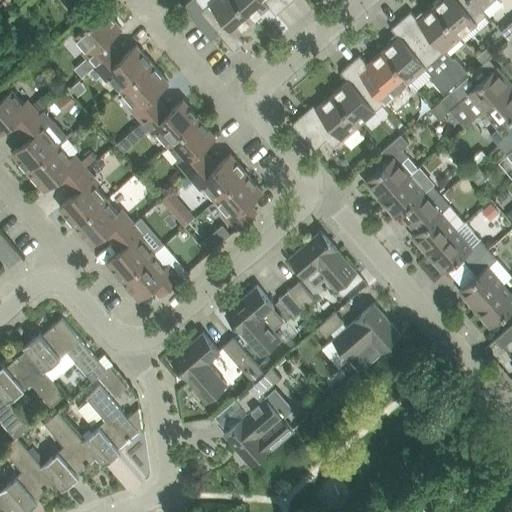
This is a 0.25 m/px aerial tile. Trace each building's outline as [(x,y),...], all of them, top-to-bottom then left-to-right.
[(189,0),(183,6),(212,39),(220,32),(235,50),(245,41),(237,32),(253,19),(236,0),(212,0),(205,7),(198,0),(189,0)] [(236,0),(253,19),(269,5),(276,14),(286,5),(281,0),(236,0)] [(440,0),(435,5),(461,36),(487,14),(474,0),(440,0)] [(474,0),(487,14),(487,13),(482,8),(491,0),(474,0)] [(411,10),(402,18),(436,58),(457,82),(469,72),(456,58),(455,59),(446,49),(461,36),(435,5),(419,19),(411,10)] [(88,56),(96,65),(117,47),(110,38),(123,27),(106,8),(75,34),(92,53),(88,56)] [(400,35),(384,49),(410,80),(426,66),(434,76),(432,78),(445,93),(457,82),(436,58),(402,18),(392,27),(400,35)] [(511,36),(511,21),(502,30),(510,39),(511,36)] [(21,27),(13,32),(18,41),(26,36),(21,27)] [(107,71),(123,89),(153,63),(137,44),(125,55),(117,47),(96,65),(103,73),(103,74),(107,71)] [(478,55),(483,62),(493,53),(487,47),(478,55)] [(360,54),(351,62),(385,102),(410,80),(384,49),(368,63),(360,54)] [(349,79),(333,93),(360,123),(385,102),(351,62),(341,71),(349,79)] [(135,111),(143,120),(164,101),(157,93),(169,82),(153,63),(123,89),(139,108),(135,111)] [(96,65),(89,71),(96,79),(103,73),(96,65)] [(476,116),(485,109),(511,85),(511,82),(497,66),(479,82),(471,73),(441,98),(450,109),(461,99),(476,116)] [(491,134),(499,144),(511,132),(511,121),(510,118),(511,116),(511,85),(485,109),(500,126),(491,134)] [(0,133),(11,124),(18,132),(40,114),(38,112),(32,105),(28,108),(12,89),(0,99),(0,133)] [(360,123),(333,93),(316,107),(319,110),(310,117),(305,111),(293,122),(315,148),(327,138),(334,146),(360,123)] [(43,95),(32,105),(38,112),(50,102),(43,95)] [(154,125),(170,144),(201,117),(184,99),(172,110),(164,101),(143,120),(150,129),(154,125)] [(26,141),(13,152),(29,170),(60,144),(68,137),(66,135),(68,134),(55,119),(53,120),(44,110),(40,114),(18,132),(26,141)] [(182,165),(189,174),(211,156),(204,147),(217,136),(201,117),(170,144),(185,162),(182,165)] [(511,132),(499,144),(511,158),(511,132)] [(384,164),(365,180),(381,199),(409,174),(410,174),(419,166),(409,155),(403,148),(409,142),(401,133),(395,139),(391,142),(376,155),(384,164)] [(125,136),(117,143),(122,149),(130,142),(125,136)] [(58,178),(65,187),(87,168),(86,167),(81,161),(79,159),(76,162),(60,144),(29,170),(45,189),(58,178)] [(91,153),(81,161),(86,167),(96,159),(91,153)] [(201,180),(217,199),(248,172),(231,153),(219,164),(211,156),(189,174),(197,183),(201,180)] [(469,171),(479,182),(488,174),(479,163),(469,171)] [(60,206),(76,225),(107,198),(91,180),(95,177),(87,168),(65,187),(73,195),(60,206)] [(248,172),(217,199),(232,217),(229,220),(229,221),(236,229),(258,211),(250,202),(264,191),(248,172)] [(401,213),(408,222),(442,193),(434,184),(425,191),(409,174),(381,199),(397,217),(401,213)] [(451,187),(444,193),(450,199),(453,196),(455,192),(451,187)] [(413,235),(428,253),(457,228),(442,211),(451,203),(442,193),(408,222),(416,232),(413,235)] [(105,233),(112,241),(134,222),(127,213),(123,217),(107,198),(76,225),(93,244),(105,233)] [(491,202),(484,208),(493,219),(500,213),(500,212),(491,202)] [(442,211),(457,228),(466,220),(451,203),(442,211)] [(189,208),(178,218),(185,225),(195,216),(189,208)] [(120,250),(107,261),(123,279),(154,252),(138,234),(142,231),(149,225),(141,216),(134,222),(113,241),(120,250)] [(481,238),(466,220),(457,228),(472,246),(481,238)] [(463,255),(470,264),(489,248),(481,238),(472,246),(457,228),(428,253),(444,271),(463,255)] [(319,266),(338,288),(358,271),(322,229),(290,257),(307,276),(319,266)] [(209,238),(202,244),(209,252),(216,246),(209,238)] [(460,289),(475,307),(504,283),(489,265),(498,258),(496,255),(490,249),(489,248),(470,264),(478,273),(460,289)] [(154,252),(123,279),(140,298),(152,286),(161,295),(182,277),(174,268),(170,271),(154,252)] [(489,265),(504,283),(511,275),(511,273),(498,258),(489,265)] [(300,280),(289,289),(305,307),(315,298),(300,280)] [(511,292),(504,283),(475,307),(491,326),(510,309),(511,312),(511,292)] [(262,354),(282,337),(274,328),(283,320),(272,307),(275,304),(258,284),(226,312),(262,354)] [(305,307),(289,289),(279,297),(295,316),(305,307)] [(360,315),(333,338),(350,358),(360,370),(383,351),(387,347),(402,334),(375,302),(360,315)] [(318,326),(327,336),(345,320),(337,311),(318,326)] [(41,331),(23,346),(26,349),(45,370),(54,380),(64,371),(55,361),(68,350),(88,373),(94,380),(99,375),(107,368),(110,366),(113,363),(105,354),(99,359),(63,317),(43,334),(41,331)] [(511,323),(495,338),(503,347),(511,338),(511,323)] [(172,359),(208,401),(228,384),(209,361),(221,351),(204,331),(172,359)] [(224,346),(254,381),(265,372),(234,336),(224,346)] [(5,362),(0,366),(0,391),(9,402),(9,401),(32,382),(52,404),(65,393),(54,380),(45,370),(26,349),(7,365),(5,362)] [(110,366),(107,368),(99,375),(117,395),(127,386),(126,384),(110,366)] [(272,368),(266,373),(274,383),(280,378),(272,368)] [(294,428),(266,396),(263,393),(274,383),(266,373),(265,372),(254,381),(236,397),(248,412),(224,432),(252,464),(294,428)] [(97,455),(97,456),(104,464),(122,449),(119,447),(139,429),(101,385),(87,397),(107,420),(84,439),(83,439),(97,455)] [(0,418),(16,437),(18,436),(30,425),(9,401),(9,402),(0,391),(0,418)] [(56,481),(55,481),(63,490),(80,475),(78,472),(97,456),(97,455),(83,439),(84,439),(59,410),(46,422),(65,445),(42,464),(42,465),(56,481)] [(18,436),(16,437),(4,448),(24,470),(1,490),(0,490),(14,506),(14,507),(18,511),(24,511),(39,500),(36,497),(55,481),(56,481),(42,465),(42,464),(18,436)] [(0,511),(7,511),(14,507),(14,506),(0,490),(1,490),(0,488),(0,511)]
